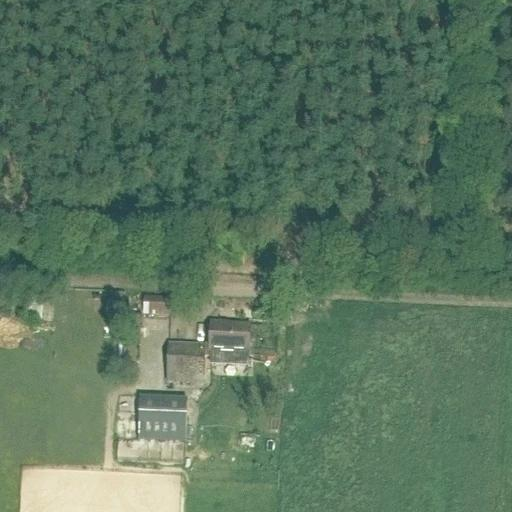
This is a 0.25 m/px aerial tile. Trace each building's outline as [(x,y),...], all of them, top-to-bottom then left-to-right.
[(124,318),(124,296),(114,296),(114,318),(124,318)] [(28,299),(28,322),(45,322),(45,300),(28,299)] [(142,318),(170,319),(171,300),(143,299),(142,318)] [(210,357),(249,359),(250,327),(211,326),(210,357)] [(167,384),(202,386),(204,348),(168,346),(167,384)] [(79,386),(77,396),(93,399),(95,388),(79,386)] [(140,442),(172,443),(171,462),(184,463),(185,412),(186,402),(143,400),(140,442)]
